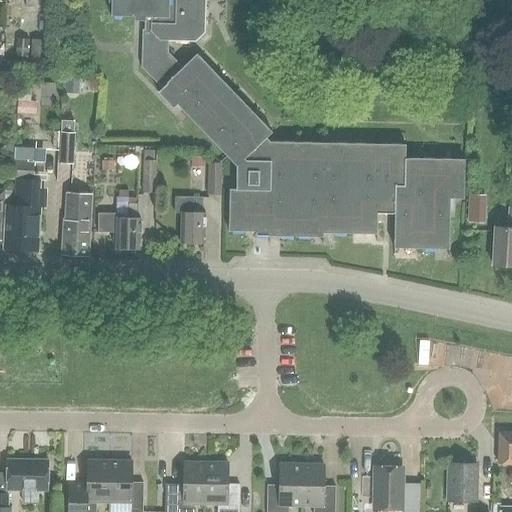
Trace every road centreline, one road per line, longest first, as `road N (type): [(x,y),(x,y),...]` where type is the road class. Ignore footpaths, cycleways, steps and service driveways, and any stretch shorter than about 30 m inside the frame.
road 1 (residential): [(267,425),(0,420)]
road 2 (tertiary): [(264,282),(0,275)]
road 3 (tertiary): [(511,322),(332,284),(264,282)]
road 4 (residential): [(417,428),(267,425)]
road 5 (residential): [(267,425),(264,282)]
